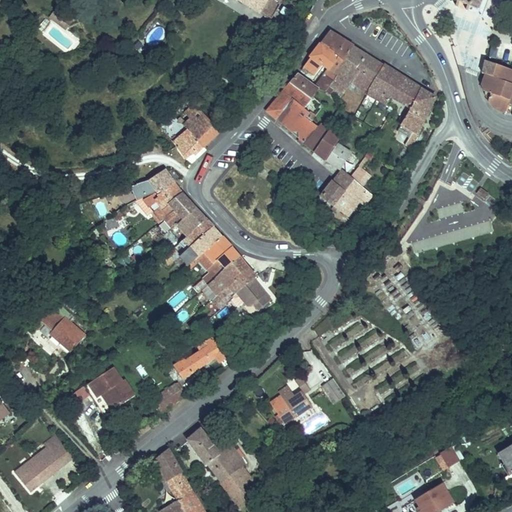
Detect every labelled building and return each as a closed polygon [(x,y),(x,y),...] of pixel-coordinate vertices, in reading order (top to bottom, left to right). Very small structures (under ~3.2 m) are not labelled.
[(236,0),(271,23),(280,10),(270,3),(271,0),(280,0),(284,2),(286,0),(236,0)] [(452,0),(455,1),(454,4),(469,11),(470,8),(476,11),(477,9),(481,0),(452,0)] [(58,23),(63,16),(56,10),(51,18),(58,23)] [(71,22),(63,16),(58,23),(65,29),(71,22)] [(357,68),(369,54),(333,31),(323,43),(339,55),(331,65),(340,72),(327,90),(321,87),(312,99),(318,102),(324,106),(337,89),(345,93),(347,89),(361,70),(357,68)] [(307,81),(297,74),(291,81),(302,91),(311,100),(312,99),(321,87),(327,90),(340,72),(331,65),(339,55),(323,43),(304,66),(313,73),(307,81)] [(371,92),(388,66),(369,54),(357,68),(361,70),(347,89),(351,93),(358,84),(371,92)] [(511,69),(487,60),(485,75),(490,76),(510,84),(505,97),(511,100),(511,69)] [(394,97),(406,78),(388,66),(371,92),(391,103),(385,113),(391,118),(401,102),(394,97)] [(505,97),(510,84),(490,76),(487,85),(488,91),(505,97)] [(413,82),(406,78),(394,97),(401,102),(413,82)] [(287,87),(283,90),(293,98),(295,99),(302,91),(291,81),(287,87)] [(391,124),(401,131),(425,90),(413,82),(401,102),(391,118),(394,119),(391,124)] [(293,98),(283,90),(265,109),(275,118),(293,98)] [(410,150),(418,143),(438,99),(425,90),(401,131),(396,140),(410,150)] [(311,100),(302,91),(295,99),(305,109),(310,113),(318,102),(312,99),(311,100)] [(511,100),(505,97),(488,91),(488,93),(492,94),(489,100),(497,112),(505,113),(507,108),(508,105),(511,105),(511,100)] [(293,98),(275,118),(279,121),(288,125),(290,127),(305,109),(295,99),(293,98)] [(347,101),(342,98),(339,102),(344,106),(347,101)] [(200,110),(195,104),(186,113),(191,119),(200,110)] [(305,109),(290,127),(292,131),(298,130),(300,137),(310,138),(321,122),(314,118),(312,119),(308,115),(310,113),(305,109)] [(180,118),(178,120),(184,126),(187,129),(203,147),(204,147),(221,131),(200,110),(191,119),(186,124),(180,118)] [(321,122),(310,138),(306,143),(315,150),(328,130),(330,128),(321,122)] [(204,147),(203,147),(187,129),(173,141),(177,146),(176,147),(185,159),(193,153),(195,155),(204,147)] [(340,140),(328,130),(315,150),(327,160),(340,140)] [(362,158),(340,140),(327,160),(342,172),(344,170),(354,158),(359,162),(362,158)] [(359,166),(352,175),(365,185),(372,177),(359,166)] [(351,177),(344,170),(342,172),(322,197),(333,208),(359,185),(351,177)] [(131,187),(137,200),(148,196),(149,197),(174,184),(165,172),(150,180),(131,187)] [(153,216),(159,224),(164,220),(178,210),(171,201),(182,194),(174,184),(149,197),(144,200),(150,207),(158,201),(162,208),(153,216)] [(375,202),(359,185),(333,208),(346,220),(361,207),(365,211),(375,202)] [(489,195),(480,189),(477,194),(485,200),(489,195)] [(164,220),(172,230),(196,209),(182,194),(171,201),(178,210),(164,220)] [(127,208),(123,211),(121,209),(113,215),(117,221),(129,211),(127,208)] [(182,230),(188,236),(206,219),(196,209),(172,230),(170,231),(175,236),(182,230)] [(181,243),(167,254),(171,258),(184,247),(188,251),(213,227),(206,219),(188,236),(181,243)] [(108,229),(118,226),(116,221),(107,223),(108,229)] [(181,257),(188,266),(197,258),(222,237),(213,227),(188,251),(181,257)] [(203,278),(209,284),(240,257),(222,237),(197,258),(199,261),(210,272),(203,278)] [(200,292),(209,302),(211,301),(248,267),(240,257),(209,284),(200,292)] [(199,261),(197,258),(188,266),(187,266),(190,269),(199,261)] [(211,301),(219,311),(232,300),(234,298),(233,296),(254,279),(256,277),(248,267),(211,301)] [(271,300),(254,279),(233,296),(234,298),(232,300),(238,307),(245,302),(248,306),(252,307),(254,305),(259,311),(271,300)] [(70,351),(85,335),(71,323),(76,318),(58,302),(41,321),(53,332),(51,334),(70,351)] [(240,320),(253,315),(251,309),(238,315),(240,320)] [(225,368),(234,362),(215,334),(206,340),(207,341),(198,347),(198,348),(201,352),(193,357),(186,362),(184,359),(175,365),(184,378),(216,356),(225,368)] [(59,345),(56,351),(66,356),(68,350),(59,345)] [(190,353),(193,357),(201,352),(198,348),(190,353)] [(122,381),(113,368),(85,387),(104,416),(135,396),(125,380),(122,381)] [(302,391),(304,394),(310,389),(302,377),(295,381),(302,391)] [(345,396),(333,379),(323,387),(334,404),(345,396)] [(176,383),(151,401),(160,414),(185,397),(176,383)] [(83,386),(71,394),(77,404),(90,396),(83,386)] [(288,386),(279,392),(281,395),(290,389),(288,386)] [(290,389),(281,395),(282,397),(272,404),(276,411),(284,423),(295,416),(296,417),(312,406),(304,394),(302,391),(295,396),(290,389)] [(0,419),(10,413),(0,399),(0,419)] [(282,424),(284,423),(276,411),(274,412),(282,424)] [(262,418),(248,425),(254,436),(267,429),(262,418)] [(218,451),(202,429),(189,440),(220,482),(242,464),(245,462),(241,457),(244,455),(239,448),(236,451),(230,442),(218,451)] [(30,491),(72,457),(54,435),(44,444),(47,447),(15,473),(30,491)] [(508,476),(511,473),(511,445),(499,454),(504,461),(501,463),(508,476)] [(460,461),(452,448),(436,458),(440,464),(445,461),(448,468),(460,461)] [(156,459),(162,471),(168,481),(179,500),(169,506),(172,511),(204,511),(169,449),(156,459)] [(448,468),(445,461),(440,464),(443,471),(448,468)] [(242,464),(220,482),(240,508),(261,492),(242,464)] [(159,473),(165,482),(168,481),(162,471),(159,473)] [(419,511),(439,511),(441,511),(439,508),(443,506),(443,508),(453,502),(443,484),(416,500),(420,506),(417,508),(419,511)] [(443,506),(439,508),(441,511),(454,503),(453,502),(443,508),(443,506)]
